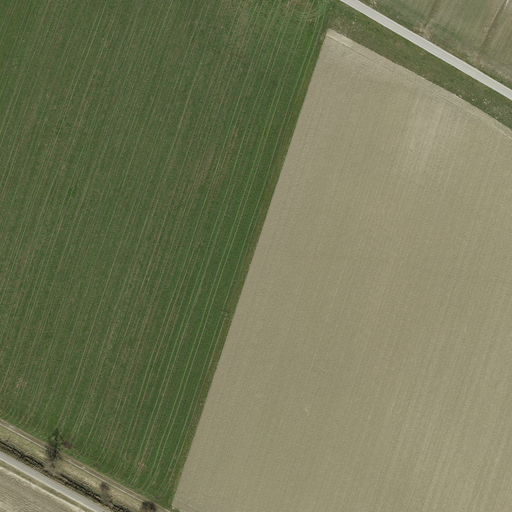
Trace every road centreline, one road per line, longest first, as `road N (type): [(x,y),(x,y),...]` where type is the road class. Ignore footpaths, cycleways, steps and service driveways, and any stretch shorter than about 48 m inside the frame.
road 1 (unclassified): [(347,0),(511,95)]
road 2 (track): [(165,511),(0,422)]
